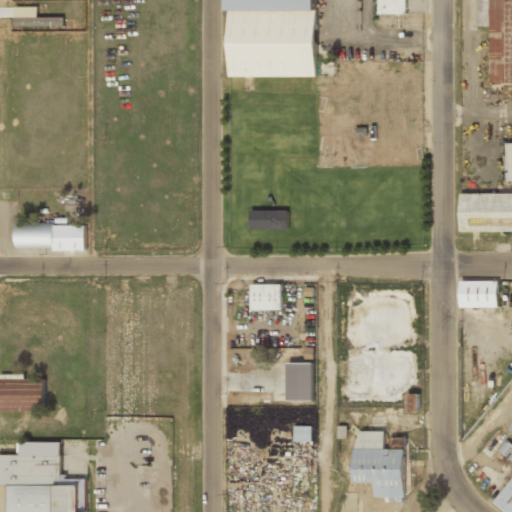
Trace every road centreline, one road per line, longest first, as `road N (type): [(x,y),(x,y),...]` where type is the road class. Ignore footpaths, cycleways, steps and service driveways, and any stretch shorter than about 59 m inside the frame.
road 1 (residential): [(474,511),(451,482),(442,438),(444,0)]
road 2 (residential): [(217,511),(222,0)]
road 3 (residential): [(0,266),(511,270)]
